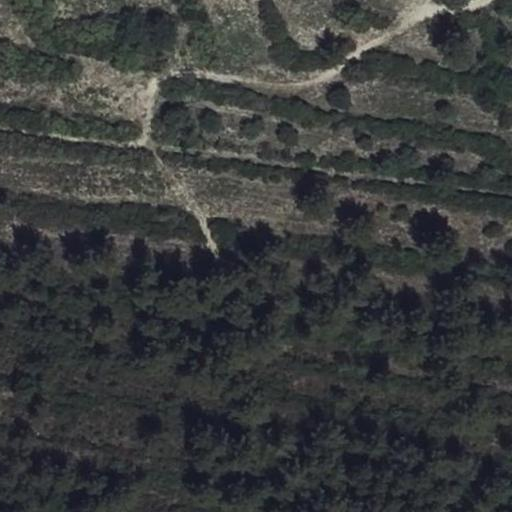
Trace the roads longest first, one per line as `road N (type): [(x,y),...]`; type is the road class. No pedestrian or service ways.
road 1 (track): [(0,123),(511,194)]
road 2 (track): [(140,142),(147,95),(164,76),(302,86),(420,15),(489,0)]
